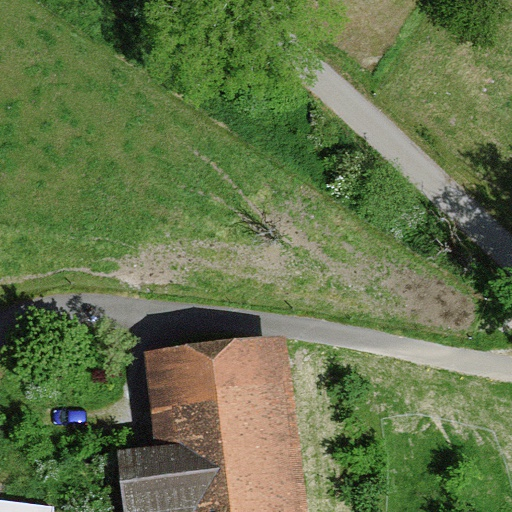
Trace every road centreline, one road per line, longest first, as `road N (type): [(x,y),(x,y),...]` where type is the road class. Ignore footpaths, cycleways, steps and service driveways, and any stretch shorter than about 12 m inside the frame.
road 1 (residential): [(511,367),(305,332),(103,312),(20,319),(0,340)]
road 2 (track): [(511,258),(230,0)]
